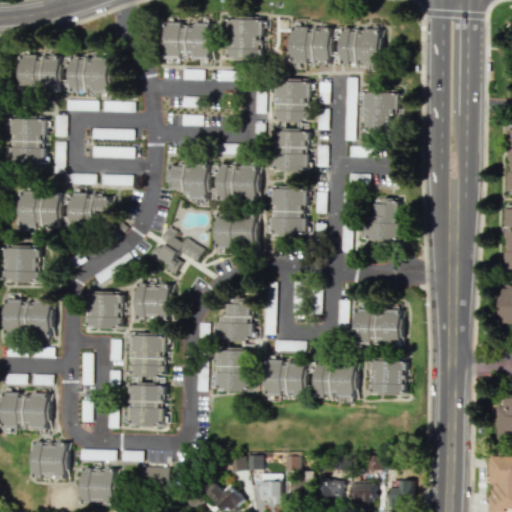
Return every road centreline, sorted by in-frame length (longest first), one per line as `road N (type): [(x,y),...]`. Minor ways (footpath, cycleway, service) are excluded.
road 1 (tertiary): [(451,201),(450,511)]
road 2 (tertiary): [(438,0),(435,162),(451,201)]
